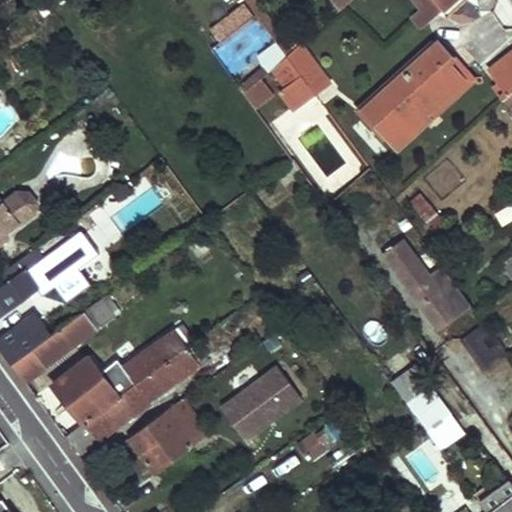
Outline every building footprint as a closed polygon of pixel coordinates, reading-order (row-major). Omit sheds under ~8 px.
[(424,0),(431,9),(439,4),(435,0),(424,0)] [(259,12),(289,53),(296,46),(266,5),(259,12)] [(289,53),(303,72),(299,75),(286,84),(280,88),(295,108),(333,80),(304,40),(296,46),(289,53)] [(361,110),(392,144),(424,115),(420,110),(460,71),(432,41),(361,110)] [(500,91),(505,97),(511,92),(511,90),(511,51),(491,67),(506,87),(500,91)] [(285,56),(299,75),(303,72),(289,53),(285,56)] [(273,66),(286,84),(299,75),(285,56),(273,66)] [(257,68),(250,74),(256,81),(263,75),(257,68)] [(420,110),(424,115),(467,77),(460,71),(420,110)] [(250,74),(240,83),(246,90),(256,81),(250,74)] [(411,198),(437,228),(448,218),(423,188),(411,198)] [(18,191),(3,202),(0,197),(0,244),(11,237),(9,235),(36,213),(38,202),(29,191),(18,191)] [(502,226),(511,224),(511,204),(500,205),(502,226)] [(0,309),(38,283),(45,290),(57,281),(69,297),(93,279),(81,263),(102,248),(86,229),(30,269),(22,260),(0,275),(0,309)] [(438,331),(471,307),(441,267),(428,276),(401,240),(382,254),(397,276),(401,273),(414,289),(410,292),(438,331)] [(401,273),(397,276),(410,292),(414,289),(401,273)] [(114,288),(107,294),(119,311),(126,306),(114,288)] [(260,293),(243,306),(251,317),(269,305),(260,293)] [(11,364),(24,382),(119,311),(107,294),(28,352),(11,364)] [(461,338),(484,371),(506,355),(483,323),(461,338)] [(123,367),(136,386),(194,342),(181,324),(123,367)] [(11,364),(28,352),(21,342),(4,355),(11,364)] [(67,436),(79,453),(208,359),(194,342),(136,386),(120,397),(83,425),(67,436)] [(53,384),(83,425),(120,397),(88,357),(53,384)] [(220,408),(244,441),(302,399),(277,366),(220,408)] [(404,401),(439,448),(443,446),(449,442),(415,395),(404,401)] [(173,406),(197,440),(206,433),(182,400),(173,406)] [(128,440),(153,473),(197,440),(173,406),(128,440)] [(312,464),(342,433),(326,417),(295,448),(312,464)] [(449,442),(443,446),(456,463),(480,445),(467,428),(449,442)] [(481,504),(486,511),(511,511),(511,485),(509,482),(481,504)] [(12,511),(2,497),(0,498),(0,511),(12,511)] [(486,511),(481,504),(478,500),(466,510),(463,511),(486,511)]
